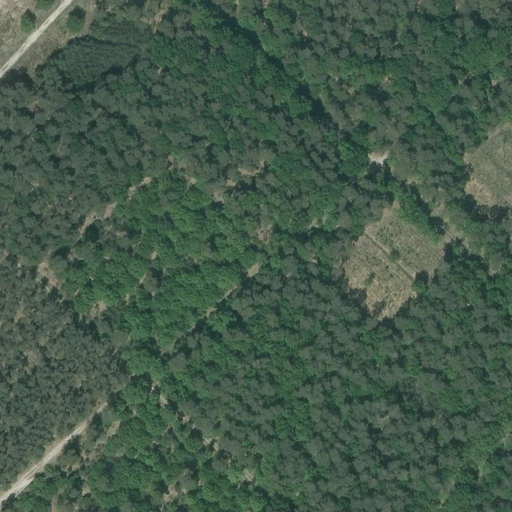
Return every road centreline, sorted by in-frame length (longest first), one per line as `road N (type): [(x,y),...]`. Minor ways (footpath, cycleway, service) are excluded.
road 1 (track): [(206,0),(511,296)]
road 2 (track): [(375,165),(511,38)]
road 3 (track): [(32,473),(133,376)]
